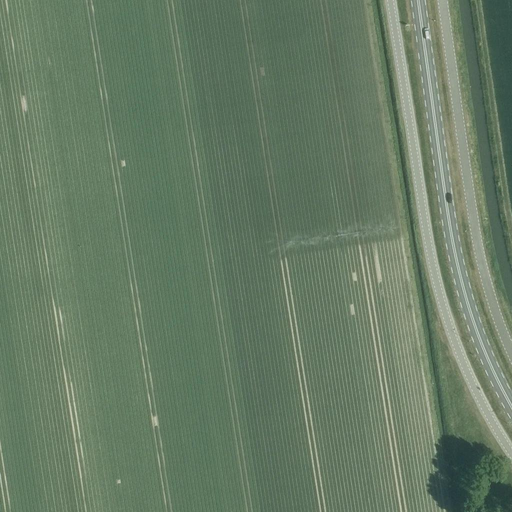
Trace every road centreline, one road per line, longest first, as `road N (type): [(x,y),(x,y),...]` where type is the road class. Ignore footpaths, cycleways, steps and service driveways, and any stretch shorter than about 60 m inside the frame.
road 1 (unclassified): [(511,454),(468,376),(438,290),(390,0)]
road 2 (primary): [(511,407),(460,277),(416,0)]
road 3 (unclassified): [(511,354),(477,244),(441,0)]
